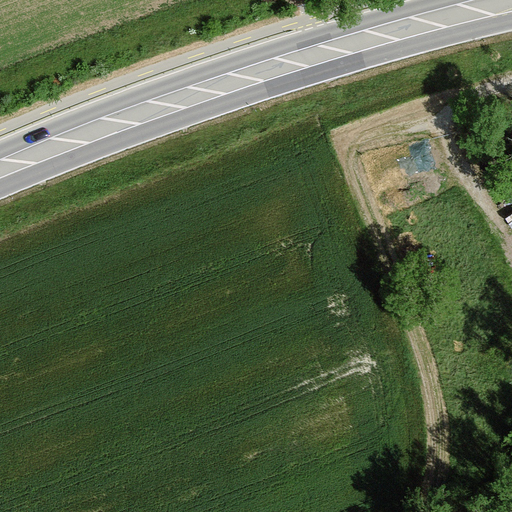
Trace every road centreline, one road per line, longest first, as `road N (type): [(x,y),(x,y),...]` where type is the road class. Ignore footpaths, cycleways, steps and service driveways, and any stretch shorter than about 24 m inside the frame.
road 1 (track): [(511,85),(348,146),(435,397),(441,436),(434,511)]
road 2 (secondary): [(0,170),(157,106),(511,2)]
